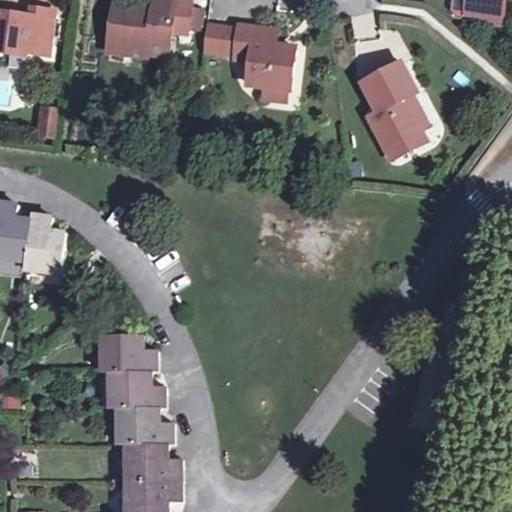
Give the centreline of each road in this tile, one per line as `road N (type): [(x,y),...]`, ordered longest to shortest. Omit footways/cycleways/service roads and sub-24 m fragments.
road 1 (residential): [(223,511),(188,363),(159,291),(102,230),(32,186),(0,176)]
road 2 (residential): [(511,180),(463,223),(253,511)]
road 3 (tertiary): [(511,363),(477,511)]
